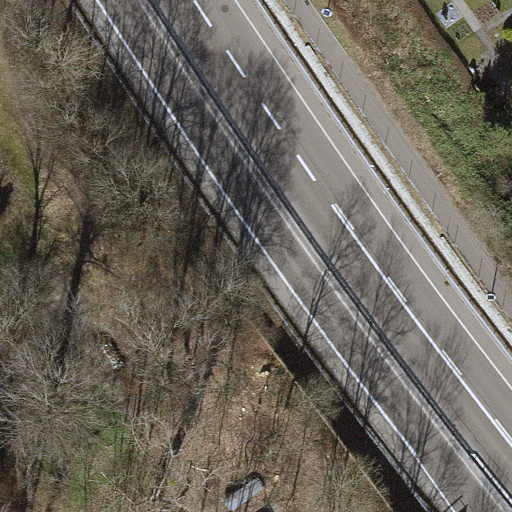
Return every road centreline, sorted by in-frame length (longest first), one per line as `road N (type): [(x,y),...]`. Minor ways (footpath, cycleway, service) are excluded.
road 1 (trunk): [(119,0),(288,253),(482,511)]
road 2 (trunk): [(511,469),(346,251),(177,0)]
